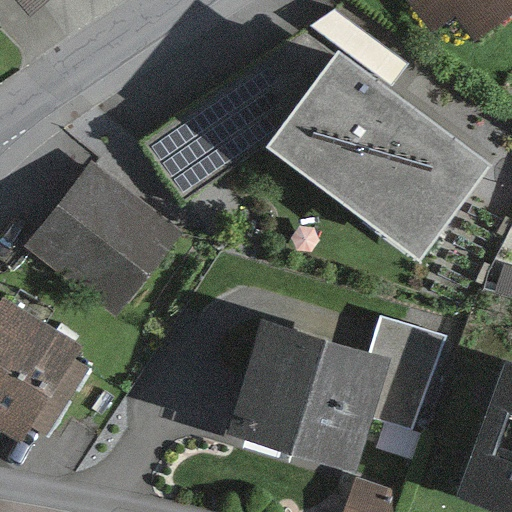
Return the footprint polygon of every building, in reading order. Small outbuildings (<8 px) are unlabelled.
[(478,26),(511,0),(417,0),(433,21),(459,1),(478,26)] [(286,127),(344,51),(314,28),(147,135),(184,193),(286,127)] [(344,51),(286,127),(432,239),(490,164),(344,51)] [(133,295),(179,236),(94,170),(48,229),(133,295)] [(35,403),(54,416),(96,354),(76,341),(84,329),(9,278),(0,291),(0,416),(17,428),(35,403)] [(235,423),(360,457),(374,404),(428,419),(454,324),(387,306),(377,342),(266,312),(235,423)] [(511,489),(511,367),(498,363),(464,475),(511,489)] [(392,511),(400,485),(359,473),(347,511),(392,511)]
